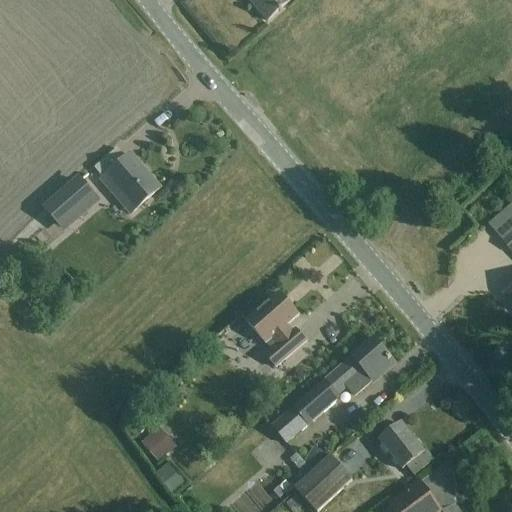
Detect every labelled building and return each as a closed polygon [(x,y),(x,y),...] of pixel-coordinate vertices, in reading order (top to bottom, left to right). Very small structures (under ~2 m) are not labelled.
[(246,0),(267,24),(278,14),(279,15),(281,13),(281,12),(294,0),(246,0)] [(117,151),(102,164),(94,170),(103,181),(101,183),(130,216),(159,190),(131,157),(126,161),(117,151)] [(47,212),(60,228),(94,199),(80,183),(47,212)] [(511,235),(503,244),(511,253),(511,235)] [(287,327),(298,318),(279,295),(246,324),(271,352),(265,358),(276,370),(306,343),(295,331),(293,334),(287,327)] [(373,341),(358,354),(280,421),(295,438),(340,400),(337,397),(347,388),(355,397),(372,383),(373,385),(395,366),(373,341)] [(174,421),(154,439),(173,459),(192,441),(174,421)] [(402,426),(386,438),(380,443),(402,472),(406,469),(414,478),(434,462),(426,452),(423,454),(402,426)] [(295,492),(313,511),(319,511),(352,482),(331,459),(295,492)] [(388,507),(392,511),(416,511),(454,484),(443,469),(420,486),(418,484),(388,507)]
